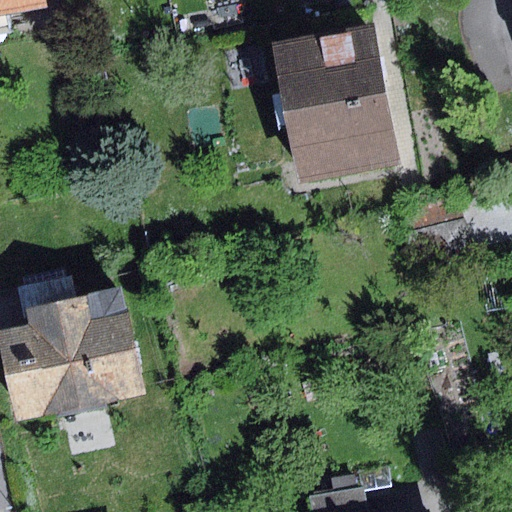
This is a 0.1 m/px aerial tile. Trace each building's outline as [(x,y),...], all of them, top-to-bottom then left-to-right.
[(0,0),(0,13),(45,5),(43,0),(0,0)] [(372,32),(275,50),(300,182),(397,164),(372,32)] [(465,219),(405,230),(411,259),(470,248),(465,219)] [(17,285),(22,310),(77,299),(71,273),(17,285)] [(26,326),(0,332),(0,346),(17,422),(144,393),(120,289),(77,299),(22,310),(26,326)] [(388,466),(361,471),(365,491),(392,485),(388,466)] [(305,499),(307,511),(365,511),(361,490),(305,499)]
